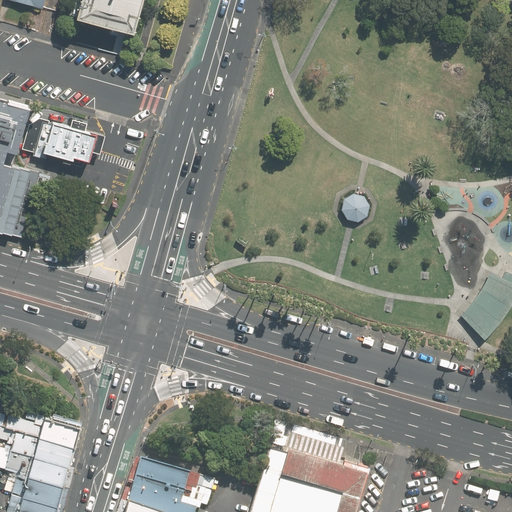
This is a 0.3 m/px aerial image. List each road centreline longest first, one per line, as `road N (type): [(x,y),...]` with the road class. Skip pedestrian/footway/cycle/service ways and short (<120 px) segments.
road 1 (primary): [(191,153),(191,244),(208,293),(386,370)]
road 2 (primary): [(364,408),(211,383),(174,386),(145,405),(98,478)]
road 3 (primary): [(146,305),(386,370)]
road 4 (primary): [(364,408),(134,345)]
road 5 (primary): [(0,252),(53,260),(96,252),(191,153)]
road 6 (residential): [(0,51),(205,109)]
road 7 (primary): [(98,478),(88,372),(52,340),(0,320)]
road 8 (primary): [(191,153),(146,305)]
road 9 (primary): [(511,454),(364,408)]
road 10 (primary): [(0,263),(146,305)]
road 11 (primary): [(134,345),(0,307)]
road 12 (primary): [(134,345),(98,478)]
road 13 (primary): [(386,370),(511,403)]
